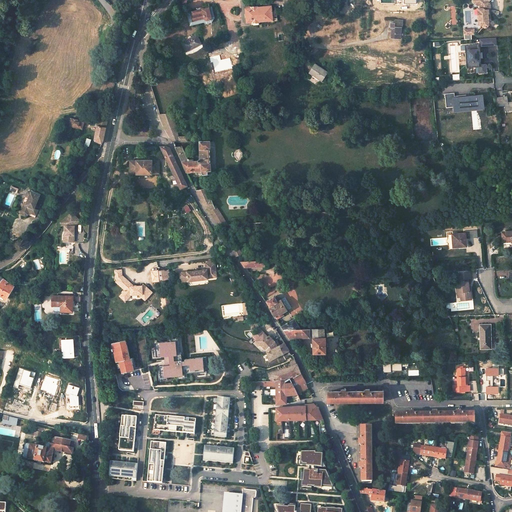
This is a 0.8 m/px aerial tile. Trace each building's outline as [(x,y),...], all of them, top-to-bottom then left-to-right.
[(487,27),(489,24),(488,17),(487,14),(488,14),(489,13),(488,10),(489,10),(488,2),(485,0),(474,0),(474,2),(478,6),(480,6),(481,9),(478,9),(478,15),(479,15),(479,21),(482,21),(482,25),(484,27),(487,27)] [(254,27),(259,26),(258,23),(259,23),(259,21),(273,20),(273,22),(278,21),(277,10),(272,11),(271,5),(257,6),(250,6),(247,6),(247,8),(245,8),(246,23),(252,22),(252,23),(253,23),(254,27)] [(205,21),(203,21),(206,24),(212,22),(215,18),(212,6),(209,7),(212,18),(211,20),(207,21),(204,18),(205,21)] [(203,12),(204,18),(207,21),(211,20),(212,18),(209,7),(191,11),(192,14),(203,12)] [(192,21),(204,18),(203,12),(192,14),(190,15),(192,21)] [(205,21),(204,18),(192,21),(190,15),(188,15),(190,24),(203,21),(205,21)] [(390,41),(399,40),(399,30),(400,30),(400,22),(393,22),(393,26),(389,26),(389,30),(390,30),(390,41)] [(182,42),(186,51),(201,43),(196,35),(182,42)] [(479,64),(477,42),(464,43),(465,48),(468,48),(469,61),(473,60),(473,65),(479,65),(479,72),(485,72),(485,64),(479,64)] [(309,72),(323,81),(328,72),(315,63),(309,72)] [(453,92),(444,93),(445,107),(459,106),(460,109),(481,107),(481,101),(480,96),(465,97),(465,94),(453,95),(453,92)] [(511,97),(508,98),(507,92),(495,94),(496,104),(504,103),(505,109),(511,107),(511,97)] [(168,132),(173,141),(186,141),(187,135),(178,136),(172,114),(159,114),(162,122),(168,132)] [(70,126),(82,129),(83,125),(84,122),(72,119),(70,126)] [(95,140),(102,143),(103,141),(107,122),(94,119),(93,125),(97,126),(96,129),(95,137),(95,140)] [(179,146),(174,146),(186,171),(201,171),(202,174),(203,175),(211,174),(210,140),(199,141),(200,161),(187,161),(179,146)] [(162,148),(181,189),(188,185),(186,182),(170,148),(167,146),(160,146),(162,148)] [(137,174),(147,174),(147,173),(152,173),(152,160),(148,160),(148,159),(136,159),(136,160),(129,160),(129,174),(137,173),(137,174)] [(214,208),(206,188),(196,190),(196,193),(206,209),(208,208),(210,212),(213,211),(213,209),(214,209),(214,208)] [(37,205),(41,196),(29,191),(27,196),(30,197),(28,203),(26,202),(22,211),(24,214),(26,215),(29,214),(30,212),(37,215),(39,210),(37,209),(36,208),(37,205)] [(65,242),(74,242),(74,227),(79,222),(71,213),(60,223),(62,226),(64,226),(63,234),(65,235),(65,242)] [(511,230),(501,231),(502,241),(511,240),(511,230)] [(450,234),(451,247),(464,246),(464,233),(450,234)] [(238,248),(233,251),(236,256),(237,256),(241,253),(238,248)] [(186,272),(187,282),(208,279),(207,273),(216,272),(215,262),(206,263),(206,270),(186,272)] [(169,269),(162,270),(163,280),(170,279),(169,269)] [(134,286),(133,286),(129,281),(122,275),(122,270),(115,270),(115,277),(117,279),(115,282),(124,290),(120,295),(126,301),(131,296),(139,295),(145,301),(152,293),(143,284),(142,285),(137,286),(137,285),(136,285),(135,285),(134,286)] [(465,300),(470,299),(470,292),(468,291),(467,278),(464,278),(463,272),(458,273),(459,279),(460,279),(461,284),(461,287),(456,288),(456,292),(460,292),(460,297),(464,296),(465,300)] [(0,294),(5,299),(5,298),(14,286),(9,283),(4,278),(0,275),(0,294)] [(61,308),(61,312),(72,312),(73,297),(61,296),(56,296),(55,305),(52,305),(52,307),(61,308)] [(269,307),(276,319),(283,315),(282,313),(287,310),(286,310),(279,299),(276,301),(273,296),(265,302),(266,303),(267,302),(270,306),(269,307)] [(169,297),(162,298),(163,308),(170,308),(169,297)] [(283,297),(279,299),(286,310),(290,307),(283,297)] [(257,319),(254,319),(256,329),(258,330),(252,336),(266,350),(267,352),(269,361),(289,351),(289,350),(284,343),(281,345),(280,342),(276,344),(274,341),(269,336),(268,337),(259,327),(257,319)] [(313,337),(314,354),(327,354),(326,337),(325,337),(323,328),(312,328),(312,324),(303,324),(303,328),(298,328),(292,320),(282,327),(284,330),(285,330),(290,338),(309,337),(310,337),(313,337)] [(480,350),(490,349),(488,325),(479,325),(480,350)] [(183,375),(183,373),(207,371),(205,357),(185,359),(185,361),(182,361),(181,352),(179,352),(178,336),(167,337),(168,341),(155,343),(156,356),(165,356),(166,365),(159,366),(160,377),(183,375)] [(62,339),(63,357),(74,356),(73,339),(62,339)] [(116,362),(120,361),(123,373),(134,369),(131,358),(130,358),(125,339),(111,343),(116,362)] [(286,395),(294,394),(297,400),(301,400),(313,398),(311,392),(298,394),(297,392),(295,387),(301,385),(306,385),(306,383),(301,373),(297,364),(272,374),(273,381),(264,381),(264,384),(264,385),(276,385),(276,404),(286,403),(286,395)] [(458,389),(466,389),(466,385),(467,385),(467,377),(465,377),(465,368),(457,368),(458,389)] [(328,392),(328,401),(384,400),(384,391),(370,391),(369,389),(366,389),(366,391),(346,391),(346,389),(342,389),(342,391),(328,392)] [(228,426),(230,426),(231,424),(228,424),(228,419),(231,419),(231,418),(229,418),(229,413),(232,413),(232,410),(229,410),(230,405),(232,405),(233,403),(230,403),(230,398),(218,397),(214,436),(227,437),(227,432),(230,432),(230,431),(227,430),(228,426)] [(277,419),(323,418),(319,408),(313,403),(312,406),(298,406),(276,408),(277,419)] [(396,414),(396,423),(475,422),(475,413),(461,413),(461,411),(457,411),(457,413),(437,413),(437,411),(433,411),(433,413),(413,413),(413,412),(409,412),(409,413),(396,414)] [(511,415),(501,414),(499,423),(511,425),(511,415)] [(137,417),(122,415),(119,450),(134,452),(137,417)] [(194,434),(196,419),(156,415),(154,430),(194,434)] [(371,481),(371,426),(361,426),(361,440),(359,440),(359,444),(361,444),(362,464),(360,464),(360,467),(362,467),(362,481),(371,481)] [(89,440),(89,436),(72,432),(71,437),(76,438),(85,440),(85,439),(89,440)] [(508,450),(511,433),(502,432),(499,447),(504,448),(504,450),(508,450)] [(469,443),(477,444),(477,435),(469,435),(469,443)] [(28,458),(28,459),(34,460),(34,461),(44,463),(44,462),(51,464),(54,450),(72,454),(74,448),(70,447),(71,441),(56,438),(55,444),(51,444),(50,448),(31,445),(28,458)] [(167,443),(152,441),(148,481),(163,483),(167,443)] [(447,450),(447,453),(453,454),(454,445),(447,443),(446,450),(447,450)] [(477,448),(477,444),(469,443),(469,447),(468,447),(466,460),(470,460),(470,462),(475,463),(477,448)] [(233,463),(234,448),(205,445),(203,460),(233,463)] [(420,445),(418,445),(417,454),(433,456),(434,452),(435,453),(436,448),(420,445)] [(504,448),(499,447),(496,466),(505,467),(505,466),(507,454),(508,450),(504,450),(504,448)] [(447,453),(447,450),(446,450),(436,448),(435,453),(434,452),(433,456),(446,459),(447,453)] [(323,461),(323,453),(315,453),(316,451),(301,451),(301,456),(298,456),(297,462),(302,463),(302,464),(306,464),(306,466),(321,467),(322,461),(323,461)] [(249,452),(245,452),(244,464),(253,465),(249,452)] [(407,473),(410,457),(401,455),(398,474),(403,474),(403,473),(407,473)] [(464,473),(473,474),(475,463),(470,462),(470,460),(466,460),(464,473)] [(132,478),(132,480),(136,481),(138,464),(111,461),(109,478),(117,479),(117,477),(123,477),(123,479),(130,480),(130,478),(132,478)] [(331,480),(326,470),(316,469),(315,470),(304,469),(304,480),(302,481),(302,488),(308,488),(309,486),(314,486),(314,487),(322,488),(322,489),(330,490),(330,488),(336,488),(333,480),(331,480)] [(403,474),(398,474),(396,485),(398,485),(398,486),(404,487),(405,486),(407,473),(403,473),(403,474)] [(511,477),(501,475),(496,475),(495,480),(500,481),(500,484),(511,486),(511,477)] [(468,490),(452,487),(451,496),(468,499),(469,495),(467,495),(468,490)] [(386,492),(358,488),(361,493),(372,495),(371,501),(384,503),(386,492)] [(251,511),(253,500),(255,500),(256,491),(244,490),(243,494),(228,493),(226,511),(225,511),(224,511),(251,511)] [(480,501),(482,492),(468,490),(467,495),(469,495),(468,499),(480,501)] [(408,503),(407,511),(412,511),(420,511),(421,502),(412,501),(411,504),(408,503)]
